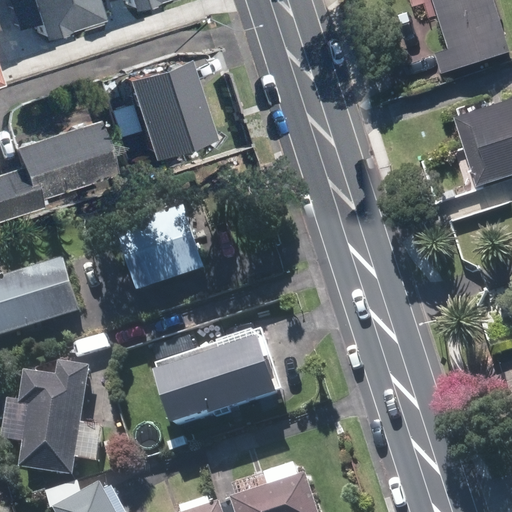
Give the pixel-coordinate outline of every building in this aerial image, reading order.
[(121,0),(124,7),(125,8),(131,6),(149,0),(121,0)] [(435,0),(451,49),(437,54),(444,74),(511,52),(511,46),(496,0),(435,0)] [(189,54),(127,74),(153,154),(214,134),(189,54)] [(511,99),(451,119),(472,187),(511,174),(511,99)] [(21,165),(32,199),(118,173),(101,118),(15,145),(21,165)] [(32,199),(21,165),(0,171),(0,219),(35,208),(32,199)] [(192,207),(125,231),(145,291),(212,269),(192,207)] [(72,259),(0,280),(0,340),(89,314),(72,259)] [(274,339),(170,374),(187,427),(224,415),(225,418),(292,396),(274,339)] [(82,476),(98,366),(69,362),(66,377),(33,372),(27,405),(36,407),(27,469),(82,476)] [(189,437),(173,442),(176,451),(191,446),(189,437)] [(166,440),(151,445),(156,458),(170,453),(166,440)] [(276,485),(240,497),(241,499),(230,503),(232,511),(325,511),(314,473),(305,475),(301,462),(271,471),(276,485)] [(84,481),(51,492),(57,509),(89,498),(84,481)] [(129,511),(115,486),(69,510),(69,511),(129,511)] [(232,511),(230,503),(229,501),(216,505),(213,495),(185,503),(187,511),(232,511)]
